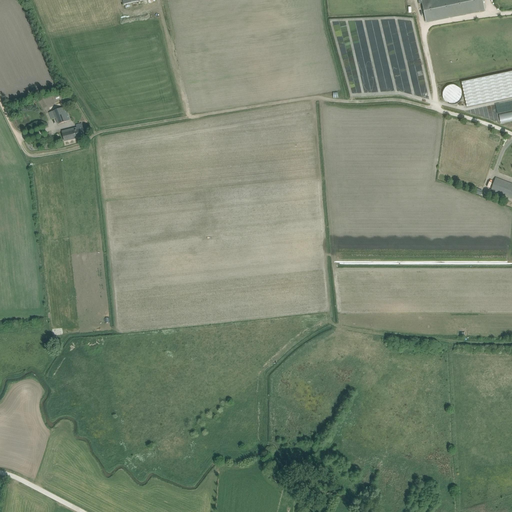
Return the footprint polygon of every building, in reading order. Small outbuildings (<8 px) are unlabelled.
[(482,0),(423,0),(421,1),(426,23),(485,10),(482,0)] [(467,107),(511,97),(511,71),(462,82),(467,107)] [(463,97),(463,95),(463,93),(462,91),(461,89),(460,88),(458,86),(457,85),(455,85),(453,85),(451,85),(449,85),(447,86),(445,88),(444,89),(443,91),(443,93),(442,95),(443,97),(443,99),(444,100),(445,102),(447,103),(448,104),(450,105),(452,105),(453,105),(455,105),(457,104),(458,103),(460,102),(461,100),(462,99),(463,97)] [(511,101),(494,105),(497,123),(511,120),(511,101)] [(70,120),(65,107),(49,113),(52,120),(56,118),(58,125),(70,120)] [(65,141),(85,136),(82,124),(76,125),(77,128),(62,132),(65,141)] [(511,183),(493,177),(489,189),(510,196),(511,190),(511,183)] [(331,202),(332,261),(452,259),(452,260),(503,259),(503,254),(480,255),(480,252),(487,251),(487,246),(489,246),(489,252),(501,252),(501,209),(408,211),(408,203),(384,204),(384,201),(331,202)]
